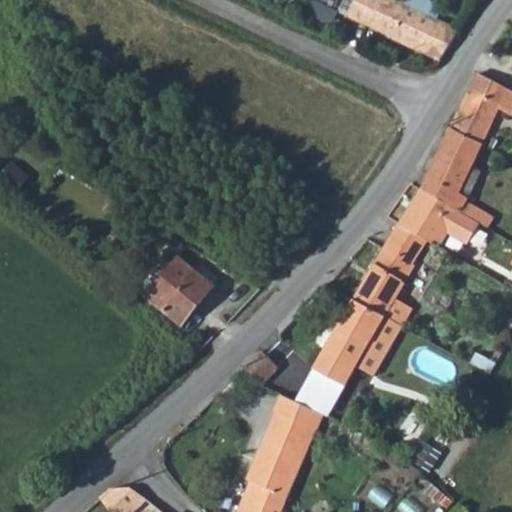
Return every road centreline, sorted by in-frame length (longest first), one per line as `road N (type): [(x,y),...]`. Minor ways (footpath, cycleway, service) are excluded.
road 1 (unclassified): [(124,448),(330,253),(436,107)]
road 2 (residential): [(436,107),(207,0)]
road 3 (unclassified): [(436,107),(504,0)]
